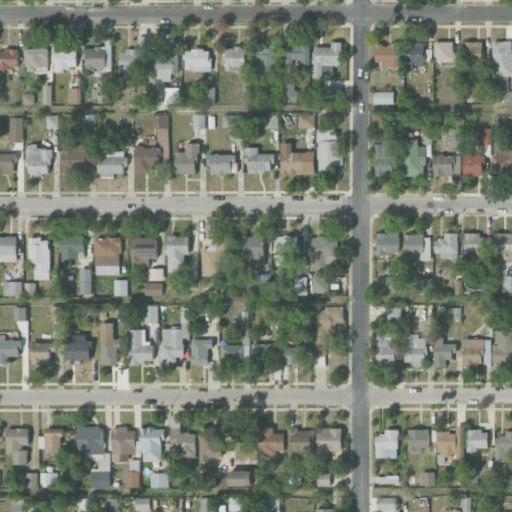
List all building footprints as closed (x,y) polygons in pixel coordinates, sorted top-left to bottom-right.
[(511,41),(492,42),(493,76),(511,76),(511,52),(511,41)] [(313,77),(334,77),(333,65),(342,65),(342,42),(331,42),(331,47),(313,47),(313,77)] [(413,65),(425,64),(424,42),(405,43),(405,70),(413,69),(413,65)] [(454,62),(454,42),(435,42),(435,62),(454,62)] [(465,42),(465,60),(482,60),(482,42),(465,42)] [(398,66),(398,44),(375,44),(375,66),(398,66)] [(25,48),(25,70),(48,70),(48,45),(35,45),(35,48),(25,48)] [(286,45),(285,64),(309,65),(310,46),(286,45)] [(84,48),(85,69),(110,68),(110,47),(84,48)] [(246,48),(223,47),(223,69),(246,69),(246,48)] [(18,50),(0,49),(0,69),(18,70),(18,50)] [(139,80),(141,50),(121,49),(120,79),(139,80)] [(256,49),(256,71),(278,71),(278,50),(256,49)] [(55,70),(76,70),(77,50),(56,50),(55,70)] [(210,71),(211,50),(186,50),(185,71),(210,71)] [(178,73),(178,52),(148,51),(147,67),(159,68),(159,81),(171,81),(171,73),(178,73)] [(110,102),(111,78),(98,78),(98,90),(92,89),(92,101),(110,102)] [(296,102),(296,84),(282,84),(282,102),(296,102)] [(342,98),(342,87),(328,86),(328,97),(342,98)] [(215,105),(215,88),(202,87),(202,105),(215,105)] [(80,104),(80,88),(68,88),(68,104),(80,104)] [(374,104),(394,104),(393,92),(374,92),(374,104)] [(168,115),(152,114),(151,128),(168,129),(168,115)] [(205,129),(205,115),(193,114),(193,128),(205,129)] [(277,128),(277,115),(265,114),(265,128),(277,128)] [(298,128),(315,128),(315,114),(298,114),(298,128)] [(58,128),(58,116),(47,115),(47,128),(58,128)] [(230,140),(242,139),(241,115),(222,115),(223,128),(230,128),(230,140)] [(22,143),(23,118),(10,117),(9,142),(22,143)] [(317,173),(336,173),(336,165),(342,165),(342,153),(338,153),(338,130),(318,130),(317,173)] [(458,145),(459,130),(449,130),(449,145),(458,145)] [(477,130),(477,145),(491,145),(491,130),(477,130)] [(404,176),(425,176),(425,146),(418,146),(418,140),(405,139),(404,176)] [(375,175),(398,174),(397,140),(375,140),(375,175)] [(176,174),(198,174),(197,143),(185,143),(185,152),(175,152),(176,174)] [(315,152),(292,152),(292,143),(281,143),(281,173),(315,174),(315,152)] [(51,149),(37,149),(37,145),(28,144),(27,175),(51,175),(51,149)] [(96,144),(63,145),(63,174),(79,174),(79,167),(88,167),(88,172),(96,172),(96,144)] [(135,173),(151,173),(151,165),(160,165),(160,147),(134,147),(135,173)] [(258,147),(244,147),(245,164),(248,164),(249,173),(273,172),(273,153),(258,154),(258,147)] [(494,171),(511,172),(511,150),(494,150),(494,171)] [(125,153),(99,152),(98,176),(114,176),(114,173),(125,174),(125,153)] [(14,154),(0,153),(0,172),(14,173),(14,154)] [(234,154),(210,155),(210,175),(234,174),(234,154)] [(461,155),(434,156),(434,175),(461,175),(461,155)] [(485,176),(485,155),(463,155),(464,176),(485,176)] [(377,254),(399,254),(399,233),(377,233),(377,254)] [(434,256),(457,257),(458,233),(444,233),(443,239),(435,239),(434,256)] [(511,246),(511,233),(494,233),(493,258),(504,258),(505,252),(511,253),(511,246)] [(239,237),(239,257),(264,257),(264,234),(254,234),(254,237),(239,237)] [(464,264),(485,264),(485,254),(491,254),(492,235),(465,234),(464,264)] [(430,235),(405,235),(405,253),(411,253),(411,261),(431,260),(430,235)] [(0,260),(16,260),(17,237),(0,236),(0,260)] [(84,236),(60,237),(61,268),(71,268),(71,259),(84,258),(84,236)] [(183,272),(183,255),(189,255),(189,236),(168,236),(167,272),(183,272)] [(201,247),(201,276),(223,276),(223,257),(231,257),(231,236),(215,236),(215,247),(201,247)] [(297,236),(276,237),(276,265),(292,265),(292,255),(298,255),(297,236)] [(310,270),(337,270),(336,236),(309,237),(310,270)] [(29,264),(34,264),(34,280),(50,279),(49,237),(29,238),(29,264)] [(96,275),(121,274),(120,237),(95,238),(96,275)] [(131,238),(131,262),(139,262),(139,267),(149,267),(149,258),(157,258),(157,238),(131,238)] [(92,269),(80,269),(80,294),(92,294),(92,269)] [(502,293),(511,292),(511,275),(503,276),(502,293)] [(386,293),(402,293),(401,276),(386,276),(386,293)] [(312,292),(329,293),(329,277),(312,277),(312,292)] [(431,279),(419,278),(419,294),(431,294),(431,279)] [(127,280),(114,280),(114,295),(128,295),(127,280)] [(22,281),(3,281),(3,295),(21,295),(22,281)] [(162,282),(145,283),(145,296),(162,295),(162,282)] [(315,357),(327,356),(327,333),(333,333),(332,322),(343,322),(343,305),(314,306),(315,357)] [(63,306),(50,306),(51,321),(64,320),(63,306)] [(141,323),(158,323),(158,306),(141,306),(141,323)] [(401,322),(401,307),(385,307),(385,321),(401,322)] [(162,329),(161,364),(177,365),(177,357),(184,357),(184,338),(189,338),(189,313),(182,313),(181,329),(162,329)] [(123,339),(113,339),(113,323),(101,323),(100,365),(117,365),(117,348),(122,348),(123,339)] [(241,324),(242,344),(221,345),(222,364),(249,364),(248,323),(241,324)] [(130,363),(154,362),(154,343),(146,343),(146,329),(130,329),(130,363)] [(511,330),(493,331),(494,364),(511,363),(511,330)] [(396,364),(397,334),(377,333),(377,364),(396,364)] [(0,364),(8,365),(9,356),(19,356),(20,340),(6,340),(6,334),(0,334),(0,364)] [(90,361),(90,335),(68,334),(68,361),(90,361)] [(425,335),(405,335),(405,366),(426,366),(425,335)] [(434,368),(446,367),(446,360),(454,360),(454,343),(443,344),(443,337),(434,338),(434,368)] [(213,340),(192,339),(191,365),(208,365),(208,347),(213,348),(213,340)] [(491,364),(491,340),(464,339),(464,365),(483,366),(483,363),(491,364)] [(253,359),(273,359),(273,342),(252,342),(253,359)] [(31,364),(50,364),(50,356),(56,356),(56,343),(32,343),(31,364)] [(284,364),(293,365),(293,367),(305,367),(305,347),(284,346),(284,364)] [(171,456),(196,456),(196,433),(180,434),(180,416),(171,416),(171,456)] [(464,426),(455,425),(455,431),(438,431),(438,457),(463,457),(464,426)] [(110,488),(110,453),(103,453),(103,427),(77,427),(77,454),(85,455),(85,461),(98,461),(98,469),(91,469),(91,488),(110,488)] [(199,428),(200,461),(210,461),(210,458),(221,457),(220,427),(199,428)] [(274,428),(259,427),(258,453),(284,454),(285,433),(273,433),(274,428)] [(6,428),(7,453),(13,453),(14,465),(27,465),(27,447),(29,447),(29,428),(6,428)] [(61,451),(62,429),(45,428),(45,438),(39,438),(39,451),(61,451)] [(111,428),(111,454),(135,453),(135,428),(111,428)] [(141,461),(163,461),(162,428),(140,428),(141,461)] [(317,451),(342,451),(343,428),(317,428),(317,451)] [(313,453),(312,429),(288,429),(289,454),(313,453)] [(375,458),(397,458),(398,429),(384,429),(384,435),(376,435),(375,458)] [(429,429),(408,429),(407,450),(429,450),(429,429)] [(467,450),(488,450),(488,430),(467,431),(467,450)] [(511,430),(504,431),(504,437),(495,437),(496,462),(510,462),(510,450),(511,450),(511,430)] [(139,471),(125,471),(126,488),(140,487),(139,471)] [(251,471),(229,471),(229,486),(251,486),(251,471)] [(435,472),(421,472),(421,486),(435,485),(435,472)] [(40,486),(56,487),(57,473),(40,473),(40,486)] [(151,487),(168,487),(168,473),(151,473),(151,487)] [(330,473),(317,473),(317,486),(330,486),(330,473)] [(229,511),(251,511),(250,497),(228,497),(229,511)] [(377,510),(397,511),(397,497),(377,497),(377,510)] [(443,511),(460,511),(471,511),(471,498),(458,497),(458,510),(443,509),(443,511)] [(25,511),(24,498),(11,498),(12,511),(25,511)] [(107,511),(117,511),(117,498),(107,498),(107,511)] [(150,511),(150,498),(135,498),(135,510),(150,511)] [(182,498),(175,498),(175,511),(183,511),(182,498)] [(200,511),(215,511),(215,498),(201,498),(200,511)] [(277,498),(268,499),(270,509),(278,508),(277,498)]
